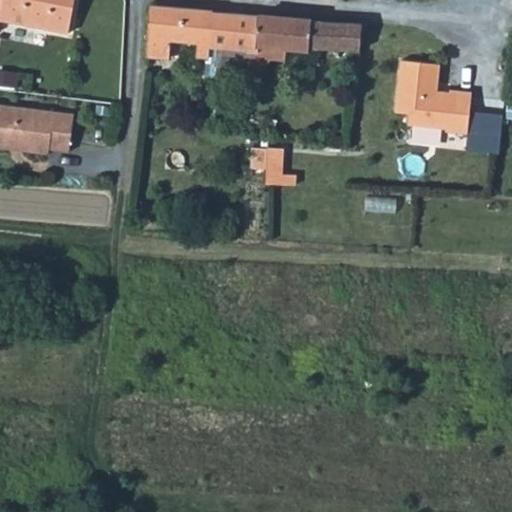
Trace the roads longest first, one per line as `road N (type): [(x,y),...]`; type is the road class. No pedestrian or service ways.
road 1 (track): [(119,203),(84,451),(100,484),(135,511)]
road 2 (residential): [(278,0),(493,19),(484,101)]
road 3 (residential): [(138,0),(119,203)]
